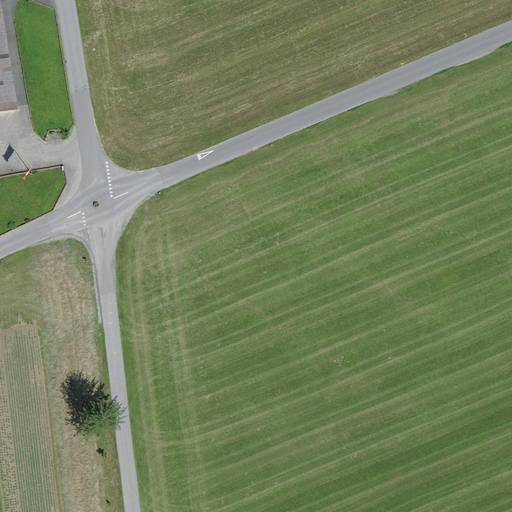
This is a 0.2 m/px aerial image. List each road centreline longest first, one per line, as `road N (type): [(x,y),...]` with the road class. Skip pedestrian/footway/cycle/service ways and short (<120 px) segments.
road 1 (unclassified): [(511,32),(97,200)]
road 2 (unclassified): [(97,200),(132,511)]
road 3 (unclassified): [(62,0),(97,200)]
